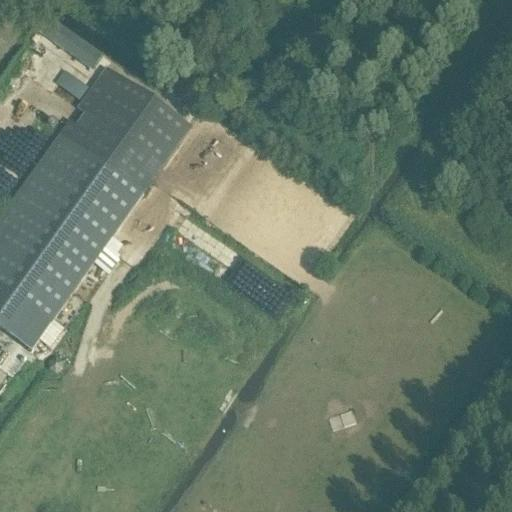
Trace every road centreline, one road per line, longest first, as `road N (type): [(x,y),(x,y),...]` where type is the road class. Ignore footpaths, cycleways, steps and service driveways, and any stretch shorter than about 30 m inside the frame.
road 1 (track): [(511,51),(404,206),(511,283)]
road 2 (track): [(511,370),(416,511)]
